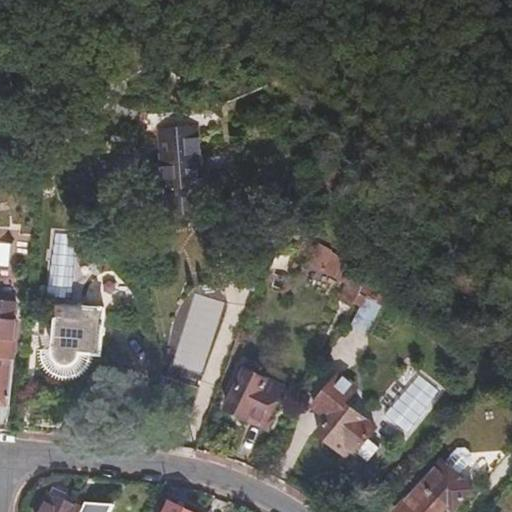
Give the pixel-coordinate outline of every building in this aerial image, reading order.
[(199,180),(198,138),(158,139),(159,173),(144,173),(145,204),(160,204),(160,224),(200,223),(200,205),(206,204),(205,180),(199,180)] [(277,243),(274,247),(289,263),(304,248),(290,231),(277,243)] [(233,290),(254,296),(262,270),(252,267),(233,290)] [(352,308),(365,281),(352,272),(339,300),(352,308)] [(133,283),(123,284),(124,296),(134,295),(133,283)] [(368,335),(381,306),(364,298),(351,327),(368,335)] [(12,363),(18,303),(0,300),(0,408),(9,410),(10,362),(12,363)] [(100,359),(103,313),(59,309),(54,355),(42,354),(41,365),(45,376),(54,385),(63,388),(76,387),(84,381),(91,373),(93,359),(100,359)] [(231,413),(255,425),(259,418),(272,423),(286,394),(248,375),(231,413)] [(356,391),(340,377),(312,412),(327,425),(318,438),(345,460),(352,452),(369,465),(381,451),(369,442),(376,432),(344,407),(356,391)] [(259,418),(255,425),(268,431),(272,423),(259,418)] [(459,451),(447,466),(443,463),(434,473),(432,475),(399,511),(443,511),(448,506),(454,511),(457,511),(475,491),(460,477),(471,464),(471,457),(465,451),(459,451)] [(432,475),(434,473),(439,467),(431,460),(424,468),(432,475)] [(85,511),(54,501),(50,511),(85,511)]
